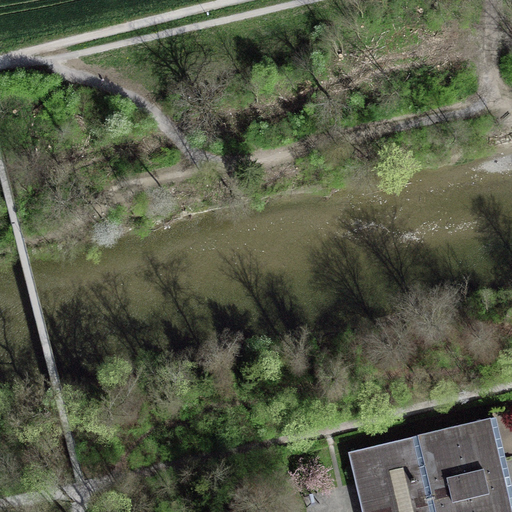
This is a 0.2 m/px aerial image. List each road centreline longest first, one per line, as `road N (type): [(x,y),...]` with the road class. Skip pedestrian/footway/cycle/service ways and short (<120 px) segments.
road 1 (track): [(104,484),(511,387)]
road 2 (track): [(191,171),(511,102)]
road 3 (track): [(0,246),(73,230),(129,182),(191,171)]
